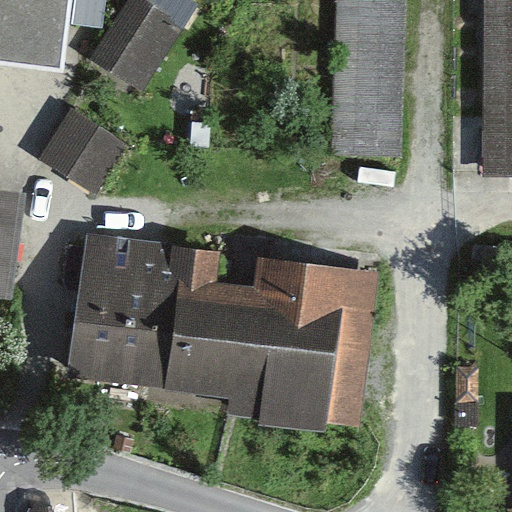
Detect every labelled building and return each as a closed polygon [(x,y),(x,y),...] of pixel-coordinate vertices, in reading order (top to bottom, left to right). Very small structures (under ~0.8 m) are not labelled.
[(70,0),(0,0),(0,64),(63,71),(70,0)] [(201,8),(188,0),(135,0),(97,59),(146,91),(201,8)] [(408,0),(336,0),(331,157),(404,159),(408,0)] [(511,0),(490,0),(488,174),(511,174),(511,0)] [(129,145),(74,110),(44,159),(98,194),(129,145)] [(19,185),(0,182),(0,289),(6,291),(19,185)] [(377,274),(257,258),(253,294),(213,289),(218,255),(86,238),(68,371),(237,392),(234,419),(356,434),(377,274)]
